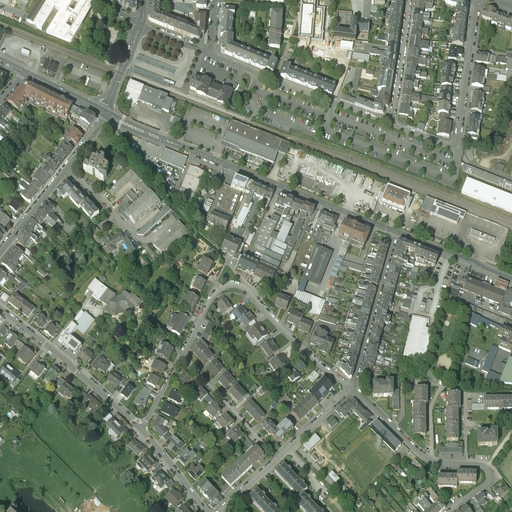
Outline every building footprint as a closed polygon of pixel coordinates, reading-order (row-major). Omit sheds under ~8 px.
[(94,5),(86,0),(40,0),(27,22),(42,31),(55,8),(60,11),(47,33),(71,43),(94,5)] [(114,0),(113,2),(132,13),(133,13),(135,13),(136,12),(137,10),(137,0),(114,0)] [(192,0),(192,2),(197,3),(196,7),(199,8),(199,9),(203,9),(203,8),(206,8),(206,0),(192,0)] [(302,0),(300,39),(321,41),(323,11),(316,10),(316,0),(302,0)] [(402,0),(395,0),(395,2),(391,1),(391,7),(402,9),(402,0)] [(467,0),(442,0),(442,1),(445,2),(445,3),(453,6),(453,5),(457,6),(458,6),(458,10),(467,11),(468,4),(466,4),(467,0)] [(160,8),(149,7),(148,21),(174,31),(177,22),(160,15),(159,14),(160,8)] [(402,9),(391,7),(391,12),(390,17),(400,19),(402,9)] [(233,10),(223,9),(220,36),(223,37),(223,39),(222,39),(221,49),(222,49),(221,49),(221,50),(221,51),(221,52),(222,53),(223,53),(224,54),(225,53),(225,54),(256,67),(260,58),(256,56),(256,55),(252,53),(251,54),(247,53),(248,51),(244,50),(243,51),(239,49),(240,48),(233,45),(233,36),(230,36),(230,32),(232,32),(232,24),(231,23),(231,19),(233,19),(233,14),(232,14),(233,10)] [(458,10),(455,9),(454,16),(456,17),(466,18),(467,11),(458,10)] [(496,12),(487,9),(485,12),(483,12),(481,18),(492,22),(495,14),(496,12)] [(422,13),(413,11),(413,18),(427,20),(427,16),(424,16),(424,18),(422,17),(422,13)] [(283,13),(272,12),(272,17),(271,17),(271,22),(272,22),(272,26),(270,26),(270,34),(271,34),(271,38),(269,38),(269,43),(270,43),(270,47),(280,48),(280,42),(279,42),(279,40),(280,40),(282,21),(281,21),(281,19),(282,19),(283,13)] [(511,19),(495,14),(492,22),(491,23),(511,30),(511,29),(511,26),(511,19)] [(201,16),(195,16),(195,25),(197,26),(205,26),(205,17),(201,16)] [(390,17),(389,22),(390,22),(389,27),(399,29),(400,19),(390,17)] [(466,18),(456,17),(455,20),(456,20),(456,24),(465,25),(466,18)] [(427,20),(413,18),(412,25),(421,27),(421,23),(428,23),(428,20),(427,20)] [(370,23),(350,21),(349,33),(335,31),(335,38),(355,41),(356,32),(369,33),(370,23)] [(187,26),(177,22),(174,31),(198,41),(200,37),(201,35),(204,35),(205,26),(197,26),(195,30),(187,27),(187,26)] [(456,24),(454,23),(453,30),(464,32),(465,25),(456,24)] [(421,27),(412,25),(411,32),(427,34),(428,31),(421,30),(421,27)] [(399,29),(389,27),(388,37),(398,39),(399,29)] [(464,32),(453,30),(452,37),(453,37),(463,39),(464,32)] [(427,34),(411,32),(410,39),(419,40),(421,41),(422,37),(427,38),(427,34)] [(388,37),(378,36),(377,40),(386,42),(387,42),(387,46),(388,46),(397,47),(398,39),(388,37)] [(463,39),(453,37),(453,41),(454,41),(453,44),(457,45),(463,46),(463,39)] [(419,40),(410,39),(409,45),(428,47),(429,48),(429,45),(426,45),(426,44),(421,43),(420,45),(419,44),(419,40)] [(388,48),(388,49),(385,49),(384,53),(377,52),(376,56),(379,56),(395,58),(397,49),(397,47),(388,46),(388,48)] [(462,52),(449,50),(448,59),(452,60),(456,60),(456,56),(461,57),(462,52)] [(370,56),(353,52),(352,58),(369,61),(370,56)] [(418,52),(409,52),(407,60),(425,63),(429,63),(430,59),(422,58),(418,57),(419,52),(418,52)] [(511,53),(511,59),(507,59),(497,57),(496,64),(506,65),(506,70),(508,70),(511,70),(511,53)] [(494,56),(476,54),(475,62),(493,65),(494,56)] [(395,58),(379,56),(378,60),(384,61),(383,63),(383,64),(395,65),(395,58)] [(273,62),(268,60),(268,61),(264,59),(264,58),(260,57),(256,67),(265,71),(266,70),(267,71),(273,74),(277,64),(272,62),(273,62)] [(58,65),(43,59),(40,64),(43,66),(42,68),(55,73),(58,65)] [(395,65),(383,64),(382,70),(381,73),(393,74),(395,65)] [(448,66),(444,65),(442,77),(452,78),(452,79),(453,79),(454,74),(455,74),(455,71),(454,71),(455,67),(452,66),(452,65),(450,65),(449,66),(448,66)] [(416,67),(407,66),(406,72),(420,74),(420,70),(417,70),(416,71),(416,72),(415,72),(415,70),(417,69),(417,68),(416,68),(416,67)] [(308,77),(304,75),(305,74),(297,71),(297,73),(293,71),(293,70),(294,70),(293,70),(292,73),(288,72),(289,68),(288,69),(284,68),(281,77),(286,79),(287,78),(288,79),(288,80),(306,86),(308,86),(308,87),(326,94),(326,93),(328,94),(328,95),(332,96),(335,87),(332,86),(333,85),(328,83),(327,83),(328,84),(324,83),(324,82),(317,79),(316,80),(313,79),(313,78),(314,78),(313,77),(311,81),(307,79),(309,76),(308,75),(308,76),(308,77)] [(484,70),(474,69),(473,77),(483,79),(484,70)] [(507,76),(487,74),(486,79),(511,83),(511,79),(511,70),(508,70),(507,76)] [(381,73),(380,82),(392,83),(393,74),(381,73)] [(452,78),(442,77),(441,86),(443,86),(451,87),(452,84),(453,81),(452,81),(452,79),(452,78)] [(483,79),(473,77),(472,86),(482,87),(482,86),(483,79)] [(211,83),(208,82),(205,81),(202,80),(202,81),(194,78),(190,89),(197,92),(197,93),(206,97),(206,96),(218,101),(218,102),(227,105),(232,92),(230,91),(230,90),(226,89),(223,88),(223,89),(211,84),(211,83)] [(144,87),(130,81),(123,98),(126,104),(132,107),(137,104),(138,101),(144,87)] [(380,82),(379,82),(377,90),(381,90),(390,91),(392,83),(380,82)] [(39,90),(29,85),(28,87),(27,86),(28,85),(27,84),(26,83),(25,83),(24,84),(23,85),(23,86),(24,87),(23,88),(22,86),(9,102),(18,110),(25,101),(28,98),(29,99),(29,97),(51,108),(56,98),(40,89),(39,90)] [(437,90),(434,90),(433,94),(440,94),(450,95),(451,87),(443,86),(442,91),(437,90)] [(158,92),(144,87),(138,101),(153,107),(158,92)] [(390,91),(381,90),(380,95),(375,94),(373,94),(373,97),(379,98),(389,99),(390,91)] [(412,92),(403,91),(401,98),(418,101),(419,96),(412,95),(412,97),(411,97),(412,92)] [(168,96),(158,92),(153,107),(152,107),(162,111),(162,110),(166,99),(167,99),(168,96)] [(357,100),(342,94),(340,100),(355,105),(357,100)] [(439,99),(419,96),(418,101),(419,101),(426,102),(438,103),(449,105),(450,95),(440,94),(439,99)] [(479,95),(473,94),(472,102),(483,104),(484,95),(479,95)] [(51,108),(29,97),(29,99),(28,98),(25,101),(65,121),(67,117),(51,108)] [(73,106),(56,98),(51,108),(67,117),(70,112),(73,106)] [(389,99),(379,98),(378,103),(379,103),(379,104),(374,103),(374,106),(373,112),(383,114),(384,107),(388,108),(389,101),(389,99)] [(418,101),(401,98),(400,106),(409,108),(410,103),(419,104),(419,101),(418,101)] [(167,99),(166,99),(162,110),(169,113),(171,107),(172,108),(173,109),(173,110),(174,110),(176,104),(176,103),(173,102),(173,101),(167,99)] [(374,106),(360,101),(358,106),(373,112),(374,106)] [(483,104),(472,102),(471,111),(477,112),(481,112),(483,104)] [(449,105),(438,103),(438,106),(439,106),(438,113),(440,113),(448,115),(449,112),(450,112),(450,109),(449,109),(450,105),(449,105)] [(11,112),(4,106),(0,110),(0,114),(5,119),(11,112)] [(95,117),(73,106),(70,112),(81,118),(82,118),(77,125),(86,132),(95,120),(95,117)] [(409,108),(400,106),(399,114),(408,116),(408,118),(412,119),(413,113),(409,112),(410,108),(409,108)] [(448,115),(440,113),(439,122),(441,122),(439,131),(437,131),(437,135),(440,136),(440,135),(444,136),(449,137),(451,123),(446,122),(447,118),(448,115)] [(17,114),(13,118),(18,122),(22,118),(17,114)] [(180,119),(174,117),(172,123),(178,126),(180,119)] [(476,117),(470,117),(469,126),(479,127),(481,118),(476,117)] [(282,141),(231,121),(223,142),(225,143),(238,148),(238,149),(273,163),(279,149),(282,141)] [(425,126),(419,123),(416,129),(422,131),(425,126)] [(479,127),(469,126),(468,135),(473,135),(478,136),(479,127)] [(1,127),(0,128),(0,130),(6,136),(8,133),(4,129),(4,130),(1,127)] [(46,128),(40,135),(44,138),(49,131),(46,128)] [(76,132),(73,129),(66,138),(70,141),(71,140),(76,144),(83,136),(77,131),(76,132)] [(68,144),(64,141),(62,144),(71,151),(72,149),(70,148),(71,147),(68,145),(68,144)] [(290,144),(282,141),(279,149),(287,153),(290,144)] [(71,151),(62,144),(61,145),(60,145),(59,146),(58,147),(58,148),(58,149),(67,156),(71,151)] [(187,158),(164,148),(163,151),(161,157),(160,157),(160,158),(159,160),(182,169),(187,158)] [(67,156),(58,149),(57,150),(58,151),(57,153),(56,155),(55,156),(62,162),(67,156)] [(55,156),(53,159),(52,158),(49,156),(47,159),(58,167),(62,162),(55,156)] [(44,161),(44,162),(48,165),(46,167),(54,173),(58,167),(47,159),(47,158),(46,158),(45,158),(44,159),(44,160),(44,161)] [(98,163),(93,160),(89,168),(86,166),(83,171),(93,175),(96,176),(95,177),(104,183),(107,178),(103,176),(108,169),(103,166),(105,162),(101,160),(98,163)] [(506,182),(460,164),(459,171),(503,188),(506,182)] [(46,167),(44,165),(40,171),(49,178),(54,173),(46,167)] [(204,171),(190,165),(179,193),(192,199),(204,171)] [(9,169),(4,174),(10,179),(14,173),(9,169)] [(149,190),(132,170),(125,176),(129,180),(131,178),(145,194),(149,190)] [(49,178),(40,171),(33,180),(35,182),(42,188),(49,178)] [(125,176),(109,190),(113,195),(129,180),(125,176)] [(251,183),(235,177),(231,187),(241,191),(246,194),(249,195),(254,185),(251,183)] [(31,187),(21,179),(16,184),(27,192),(34,198),(38,192),(31,187)] [(462,194),(511,213),(511,197),(467,180),(462,194)] [(42,188),(35,182),(33,184),(31,187),(38,192),(42,188)] [(511,184),(506,182),(503,188),(511,191),(511,184)] [(64,184),(61,187),(61,188),(57,191),(64,199),(67,196),(67,195),(73,190),(67,183),(65,185),(64,184)] [(227,186),(223,184),(212,213),(230,220),(241,191),(231,187),(227,186)] [(260,187),(254,185),(249,195),(244,204),(248,206),(250,202),(253,196),(253,195),(253,194),(257,196),(260,187)] [(384,194),(380,203),(381,204),(384,206),(385,207),(386,206),(391,208),(391,209),(392,209),(397,211),(396,212),(396,213),(401,215),(402,213),(404,212),(410,196),(409,194),(408,193),(399,190),(391,186),(388,185),(386,186),(384,194)] [(262,188),(260,187),(257,196),(256,196),(257,197),(260,198),(256,207),(260,208),(261,206),(268,190),(262,188)] [(86,201),(74,189),(67,195),(67,196),(68,195),(71,198),(70,198),(76,205),(77,204),(79,207),(78,208),(79,208),(80,207),(86,201)] [(131,207),(124,213),(134,224),(160,201),(149,190),(145,194),(139,199),(130,190),(126,194),(134,204),(131,207)] [(268,190),(261,206),(264,207),(265,205),(268,206),(270,202),(274,192),(268,190)] [(34,198),(27,192),(24,195),(22,193),(20,195),(29,202),(31,202),(34,198)] [(288,198),(280,195),(275,205),(283,208),(284,207),(288,198)] [(435,201),(426,197),(420,210),(421,210),(430,214),(435,201)] [(294,201),(288,198),(284,207),(287,209),(287,210),(286,211),(283,217),(286,218),(294,201)] [(15,199),(9,207),(11,209),(15,212),(16,213),(17,212),(19,210),(19,209),(22,205),(15,199)] [(99,213),(87,200),(86,201),(80,207),(81,206),(84,209),(83,210),(89,216),(89,215),(92,218),(91,219),(99,213)] [(55,208),(46,201),(39,210),(53,221),(58,226),(59,228),(63,225),(58,220),(53,215),(54,214),(52,212),(55,208)] [(305,205),(294,201),(286,218),(285,222),(289,224),(293,213),(293,211),(295,212),(295,214),(297,215),(299,212),(302,213),(305,205)] [(463,212),(435,201),(430,214),(456,225),(459,218),(461,219),(463,212)] [(248,206),(244,204),(229,235),(242,241),(245,242),(246,241),(251,230),(253,224),(247,221),(241,235),(239,235),(235,233),(238,226),(241,227),(252,203),(250,202),(248,206)] [(123,213),(124,213),(131,207),(127,203),(119,208),(119,209),(118,211),(118,212),(119,213),(120,214),(121,214),(122,214),(123,213)] [(287,245),(287,246),(292,249),(297,238),(296,237),(303,221),(302,220),(304,219),(305,216),(306,217),(307,215),(311,217),(314,209),(305,205),(302,213),(287,245)] [(171,210),(167,206),(136,233),(137,235),(143,235),(171,210)] [(39,210),(31,221),(39,227),(46,218),(48,223),(55,229),(58,226),(53,221),(39,210)] [(274,215),(272,215),(271,219),(270,220),(266,219),(255,245),(265,249),(273,232),(281,212),(276,210),(274,215)] [(321,212),(317,222),(321,224),(322,222),(324,223),(328,214),(321,212)] [(5,216),(1,213),(0,215),(0,222),(6,226),(10,220),(5,216)] [(230,220),(212,213),(208,222),(211,223),(210,226),(213,227),(214,225),(219,227),(218,229),(222,230),(223,228),(226,229),(230,220)] [(316,243),(312,253),(316,255),(324,237),(327,230),(328,230),(329,230),(330,230),(331,229),(332,226),(334,227),(337,218),(328,214),(324,223),(321,232),(316,243)] [(39,227),(31,221),(27,227),(34,232),(36,230),(40,233),(41,232),(43,234),(45,232),(43,230),(39,227)] [(357,226),(344,221),(338,235),(343,237),(342,238),(351,242),(357,226)] [(178,222),(153,245),(163,256),(189,233),(178,222)] [(279,235),(277,240),(270,237),(265,249),(259,263),(258,265),(275,273),(282,258),(287,246),(287,245),(284,244),(292,225),(289,224),(285,222),(279,235)] [(84,235),(77,226),(74,229),(76,230),(82,237),(84,235)] [(95,226),(91,230),(95,235),(99,231),(95,226)] [(370,232),(357,226),(351,242),(350,243),(351,242),(355,243),(354,244),(355,245),(355,243),(359,245),(358,246),(359,246),(359,245),(363,247),(363,248),(370,232)] [(34,232),(27,227),(22,232),(30,239),(35,243),(37,240),(33,236),(32,237),(31,236),(34,232)] [(255,232),(251,230),(246,241),(250,243),(255,232)] [(481,234),(471,230),(469,236),(478,239),(481,234)] [(30,239),(22,232),(16,240),(19,242),(18,243),(23,247),(30,239)] [(111,239),(108,236),(102,240),(110,252),(115,249),(112,245),(115,243),(116,244),(123,239),(124,238),(120,233),(111,239)] [(242,241),(229,235),(222,249),(233,255),(235,256),(236,253),(242,241)] [(80,247),(75,241),(71,236),(68,238),(78,249),(80,247)] [(126,236),(124,238),(123,239),(131,252),(132,251),(134,255),(138,253),(126,236)] [(495,239),(485,236),(483,241),(492,245),(495,239)] [(324,237),(316,255),(317,255),(322,257),(330,240),(324,237)] [(330,240),(322,257),(326,259),(328,260),(336,243),(330,240)] [(373,242),(371,242),(370,245),(372,245),(387,250),(389,245),(387,244),(388,242),(385,241),(384,244),(380,243),(380,244),(373,242)] [(411,246),(399,241),(398,242),(394,253),(405,256),(406,252),(404,252),(405,250),(409,251),(411,246)] [(387,250),(372,245),(371,248),(374,248),(373,251),(386,255),(387,250)] [(292,249),(287,246),(282,258),(288,260),(293,249),(292,249)] [(342,246),(336,261),(341,263),(343,260),(348,249),(342,246)] [(417,259),(416,259),(415,260),(415,265),(419,266),(419,264),(420,260),(421,255),(421,250),(411,246),(409,251),(412,252),(415,253),(414,257),(417,258),(417,259)] [(23,255),(15,248),(8,256),(17,263),(23,255)] [(80,250),(73,256),(77,260),(83,254),(80,250)] [(438,256),(421,250),(421,255),(420,260),(419,264),(419,266),(419,267),(419,265),(422,265),(422,267),(426,268),(426,265),(435,267),(437,261),(438,256)] [(312,253),(297,291),(301,293),(308,276),(317,255),(316,255),(312,253)] [(405,256),(394,253),(393,259),(406,264),(407,264),(408,260),(405,259),(403,260),(402,260),(403,257),(404,257),(405,256)] [(317,255),(308,276),(317,280),(326,259),(322,257),(317,255)] [(17,263),(8,256),(2,264),(12,273),(19,264),(17,263)] [(259,263),(242,256),(240,261),(237,267),(254,274),(258,265),(259,263)] [(204,259),(198,271),(203,274),(206,276),(213,263),(204,259)] [(363,266),(343,260),(341,263),(341,265),(361,271),(363,266)] [(258,265),(254,274),(253,276),(270,283),(275,273),(258,265)] [(47,274),(40,268),(37,271),(45,277),(47,274)] [(320,291),(311,312),(319,315),(320,314),(336,277),(332,275),(324,292),(320,291)] [(27,284),(17,276),(15,279),(20,283),(25,286),(27,284)] [(378,282),(360,277),(360,279),(367,281),(367,282),(372,284),(377,285),(378,282)] [(509,291),(506,290),(505,293),(490,287),(490,286),(483,283),(482,284),(468,278),(465,285),(502,300),(502,302),(509,305),(510,303),(511,303),(511,290),(510,289),(509,291)] [(200,280),(198,279),(197,279),(193,288),(201,292),(205,283),(200,280)] [(95,280),(88,289),(91,291),(92,290),(98,282),(95,280)] [(98,282),(92,290),(95,293),(92,295),(98,300),(106,306),(103,310),(104,310),(104,311),(108,312),(108,313),(112,314),(112,315),(116,315),(117,313),(121,313),(121,312),(122,312),(122,313),(126,312),(126,313),(130,311),(129,309),(130,309),(134,307),(133,306),(134,306),(135,307),(137,304),(138,304),(141,301),(132,294),(131,295),(130,297),(128,295),(129,295),(125,292),(122,295),(117,297),(114,297),(115,295),(102,285),(98,282)] [(25,286),(20,283),(16,288),(21,292),(25,287),(25,286)] [(366,286),(359,284),(359,286),(367,289),(367,290),(375,293),(376,289),(371,288),(366,286)] [(502,300),(465,285),(463,290),(501,305),(502,302),(502,300)] [(459,291),(452,289),(450,296),(457,299),(459,291)] [(301,293),(297,291),(293,299),(310,306),(314,297),(301,293)] [(361,293),(358,292),(357,294),(365,296),(365,298),(373,300),(374,296),(361,293)] [(194,297),(187,293),(186,297),(181,306),(187,309),(193,312),(199,299),(194,297)] [(20,298),(15,294),(8,303),(22,314),(29,305),(24,301),(24,302),(20,299),(20,298)] [(290,299),(279,294),(274,305),(286,310),(290,299)] [(392,298),(383,295),(378,310),(387,313),(388,309),(390,309),(392,303),(391,302),(392,298)] [(232,307),(226,298),(218,304),(221,307),(220,308),(224,313),(227,311),(231,307),(232,307)] [(356,300),(353,299),(352,302),(358,304),(358,303),(363,305),(363,307),(371,309),(372,304),(358,301),(356,300)] [(456,299),(454,305),(467,308),(468,302),(456,299)] [(511,312),(511,310),(508,309),(509,305),(502,302),(501,305),(498,312),(510,317),(511,312)] [(31,307),(29,305),(22,314),(28,319),(32,314),(34,311),(31,308),(31,307)] [(235,312),(233,313),(234,313),(236,317),(237,316),(240,320),(242,318),(247,314),(242,307),(235,312)] [(369,313),(356,309),(355,312),(359,313),(359,312),(361,313),(360,315),(368,317),(369,313)] [(81,346),(70,337),(77,329),(83,333),(93,320),(82,312),(65,333),(64,333),(60,338),(61,338),(59,341),(75,354),(81,346)] [(247,314),(242,318),(244,321),(243,322),(246,326),(248,325),(255,319),(250,312),(247,314)] [(296,315),(291,313),(291,314),(288,321),(293,324),(293,323),(299,325),(301,320),(303,315),(297,313),(296,315)] [(40,314),(33,322),(40,328),(40,327),(44,323),(46,319),(44,317),(40,314)] [(337,319),(320,314),(318,319),(335,324),(337,319)] [(174,315),(172,317),(171,316),(170,318),(171,319),(166,329),(180,336),(189,319),(184,316),(181,315),(180,318),(174,315)] [(470,324),(476,327),(478,323),(488,328),(489,325),(500,330),(501,327),(474,315),(470,324)] [(416,320),(411,319),(403,353),(425,358),(431,332),(425,331),(427,320),(416,318),(416,320)] [(307,322),(301,320),(299,325),(297,329),(308,334),(313,323),(308,321),(307,322)] [(367,322),(359,320),(358,323),(351,321),(350,324),(365,328),(367,322)] [(209,321),(203,332),(209,335),(214,324),(209,321)] [(252,329),(247,333),(253,340),(255,338),(258,342),(262,339),(268,335),(259,323),(252,329)] [(343,325),(337,323),(335,332),(340,334),(343,325)] [(350,324),(350,323),(349,325),(350,326),(357,327),(356,330),(364,332),(365,328),(350,324)] [(54,327),(50,324),(44,331),(51,337),(54,332),(57,329),(56,329),(59,326),(56,324),(54,327)] [(511,331),(501,327),(500,330),(498,335),(502,337),(503,336),(506,337),(505,342),(501,340),(499,346),(510,351),(511,346),(511,331)] [(327,334),(321,332),(321,331),(317,329),(314,337),(311,343),(316,345),(320,347),(319,350),(322,352),(328,355),(330,351),(334,342),(330,340),(330,339),(326,337),(327,334)] [(18,338),(9,332),(7,334),(9,335),(5,340),(8,343),(6,345),(10,348),(18,338)] [(203,332),(201,338),(206,341),(209,335),(203,332)] [(266,344),(263,346),(270,356),(272,355),(279,350),(271,340),(266,344)] [(349,342),(345,340),(344,343),(352,345),(351,347),(359,349),(360,345),(349,342)] [(25,346),(19,341),(15,346),(21,351),(25,346)] [(201,341),(194,347),(196,348),(192,351),(195,353),(194,354),(198,358),(207,350),(207,349),(203,345),(204,344),(201,341)] [(173,349),(162,344),(160,349),(161,349),(158,355),(159,356),(167,360),(173,349)] [(377,346),(369,344),(367,350),(368,350),(367,352),(376,355),(377,350),(378,350),(379,351),(383,352),(384,348),(377,346)] [(21,351),(19,355),(24,359),(23,360),(24,360),(23,362),(27,365),(33,358),(32,357),(34,355),(26,349),(27,347),(25,346),(21,351)] [(87,349),(80,358),(83,361),(82,362),(86,365),(93,356),(90,353),(90,352),(87,349)] [(207,350),(198,358),(204,365),(209,360),(213,356),(207,350)] [(376,355),(367,352),(367,354),(366,354),(365,356),(383,361),(384,359),(384,358),(381,358),(382,356),(376,355)] [(349,356),(343,354),(343,358),(344,359),(344,356),(348,357),(347,359),(349,359),(350,359),(350,361),(349,363),(355,364),(357,358),(349,356)] [(290,364),(282,355),(276,360),(270,364),(275,370),(277,368),(280,372),(290,364)] [(106,361),(100,356),(92,367),(96,370),(98,368),(105,373),(110,366),(105,362),(106,361)] [(476,366),(478,361),(467,356),(465,362),(476,366)] [(38,358),(31,366),(34,368),(37,364),(40,359),(38,358)] [(511,360),(508,359),(499,382),(511,382),(511,360)] [(156,361),(156,362),(154,365),(153,365),(151,369),(162,374),(166,366),(156,361)] [(349,363),(348,362),(346,361),(345,363),(342,361),(341,363),(345,365),(349,368),(349,370),(353,371),(355,364),(349,363)] [(213,365),(207,370),(214,377),(219,372),(223,369),(216,362),(213,365)] [(34,368),(31,372),(38,377),(45,368),(42,366),(41,367),(37,364),(34,368)] [(364,364),(363,364),(361,372),(371,374),(373,370),(377,371),(378,368),(377,367),(364,364)] [(8,367),(6,365),(0,372),(0,373),(4,376),(5,375),(11,379),(10,381),(12,383),(13,383),(17,378),(19,375),(16,373),(16,372),(8,366),(8,367)] [(349,368),(345,365),(346,366),(345,367),(344,366),(340,369),(349,378),(351,377),(353,371),(349,370),(349,368)] [(50,372),(48,374),(45,377),(46,377),(53,383),(61,373),(57,369),(55,368),(54,367),(50,372)] [(299,377),(293,370),(286,375),(290,379),(291,378),(294,382),(294,381),(299,377)] [(186,371),(180,377),(181,378),(177,381),(183,387),(192,378),(186,371)] [(318,375),(314,371),(308,378),(312,382),(318,375)] [(123,380),(113,372),(107,380),(117,388),(123,380)] [(223,376),(218,381),(225,389),(230,384),(234,381),(234,380),(227,374),(227,373),(223,376)] [(151,376),(147,383),(153,387),(155,387),(159,380),(151,376)] [(20,380),(17,378),(13,383),(12,383),(11,385),(14,387),(20,380)] [(66,382),(60,378),(56,383),(61,388),(66,382)] [(332,387),(324,379),(309,395),(310,396),(317,403),(322,398),(323,399),(327,395),(326,394),(332,387)] [(61,388),(58,392),(64,396),(66,394),(70,397),(75,391),(69,386),(69,385),(66,382),(61,388)] [(382,383),(373,384),(374,396),(384,396),(387,396),(387,395),(393,395),(392,390),(392,382),(386,382),(386,385),(382,385),(382,383)] [(126,388),(121,395),(127,399),(134,389),(128,385),(126,388)] [(238,386),(237,385),(234,388),(229,393),(238,403),(244,398),(247,396),(238,386)] [(200,387),(194,393),(201,401),(202,400),(208,395),(200,387)] [(265,391),(261,387),(256,391),(261,396),(265,391)] [(421,388),(416,388),(416,392),(415,392),(415,396),(416,396),(416,400),(415,400),(415,404),(425,404),(427,404),(427,397),(427,394),(426,394),(426,388),(421,388)] [(144,389),(135,400),(140,404),(141,403),(145,404),(147,398),(151,393),(144,389)] [(176,392),(172,391),(168,398),(178,404),(182,396),(176,393),(176,392)] [(459,393),(449,393),(449,397),(448,397),(448,402),(449,402),(449,405),(448,405),(448,409),(457,409),(459,409),(459,402),(460,402),(460,399),(459,399),(459,393)] [(98,404),(88,396),(89,395),(88,396),(83,402),(86,405),(87,404),(93,409),(89,414),(93,418),(96,414),(97,414),(103,407),(98,403),(98,404)] [(208,395),(202,400),(207,405),(212,400),(208,395)] [(286,395),(277,404),(279,406),(281,408),(290,400),(286,395)] [(310,396),(299,407),(307,415),(318,405),(317,403),(310,396)] [(511,398),(502,399),(502,409),(507,409),(507,410),(511,409),(511,398)] [(502,399),(483,399),(483,404),(483,409),(488,409),(488,410),(498,410),(498,409),(502,409),(502,399)] [(257,409),(255,406),(250,401),(243,407),(248,412),(247,412),(253,418),(258,423),(265,416),(260,411),(257,409),(259,408),(259,407),(257,409)] [(275,401),(270,406),(275,411),(276,410),(279,406),(277,404),(275,401)] [(350,401),(341,408),(346,414),(354,408),(361,414),(359,416),(365,423),(369,419),(372,417),(356,401),(353,404),(350,401)] [(214,403),(207,409),(211,414),(209,415),(213,418),(214,417),(219,412),(220,411),(217,408),(218,407),(214,403)] [(415,404),(414,404),(414,408),(413,408),(413,412),(414,412),(414,415),(413,416),(413,420),(414,420),(425,420),(425,413),(425,410),(425,404),(415,404)] [(170,407),(165,405),(161,412),(174,418),(176,415),(176,414),(178,411),(171,407),(170,407)] [(340,406),(335,410),(339,414),(340,413),(345,418),(348,416),(346,414),(341,408),(340,406)] [(299,407),(291,413),(300,422),(307,415),(299,407)] [(457,415),(457,409),(448,409),(447,409),(447,413),(446,413),(446,417),(447,417),(447,421),(446,421),(446,425),(447,425),(458,425),(458,418),(458,415),(457,415)] [(108,412),(102,418),(106,422),(108,421),(111,418),(112,417),(108,412)] [(220,419),(217,423),(221,427),(220,428),(222,431),(232,422),(225,414),(220,419)] [(159,418),(158,417),(153,427),(158,433),(157,434),(161,438),(162,437),(167,433),(168,433),(164,429),(168,422),(164,420),(159,418)] [(111,418),(108,421),(109,422),(106,425),(110,429),(109,430),(108,432),(108,433),(109,434),(109,435),(111,436),(112,436),(113,435),(115,434),(115,435),(117,434),(119,436),(126,430),(121,425),(120,426),(112,419),(111,418)] [(333,419),(328,424),(332,428),(337,423),(333,419)] [(365,423),(359,429),(361,432),(372,422),(369,419),(365,423)] [(276,429),(271,434),(278,442),(281,439),(280,438),(289,429),(290,431),(293,428),(290,424),(286,420),(276,429)] [(425,420),(414,420),(414,424),(414,428),(414,431),(414,432),(414,436),(425,436),(425,428),(425,426),(425,420)] [(263,426),(262,427),(270,436),(271,434),(276,429),(269,421),(263,426)] [(389,434),(377,422),(372,426),(370,428),(394,452),(400,445),(392,437),(391,438),(388,435),(389,434)] [(458,431),(458,425),(447,425),(447,429),(446,429),(446,433),(447,433),(447,437),(446,437),(446,441),(458,441),(458,434),(458,431)] [(231,432),(227,435),(228,436),(235,443),(243,435),(239,431),(240,430),(237,426),(231,432)] [(491,431),(491,434),(486,434),(486,432),(478,433),(478,445),(488,445),(492,445),(492,444),(497,444),(497,430),(491,431)] [(167,442),(166,443),(175,453),(184,445),(181,442),(179,443),(176,440),(177,439),(174,435),(171,438),(167,442)] [(315,435),(303,446),(308,452),(320,440),(315,435)] [(256,447),(247,437),(242,441),(251,450),(256,447)] [(139,447),(134,441),(130,445),(128,447),(132,451),(137,456),(144,449),(141,445),(139,447)] [(462,453),(462,448),(456,448),(456,444),(447,444),(447,448),(439,448),(439,453),(462,453)] [(251,450),(244,458),(252,466),(264,455),(256,447),(251,450)] [(186,451),(181,456),(182,457),(179,460),(185,467),(193,458),(186,451)] [(156,464),(147,455),(142,460),(138,463),(139,463),(143,467),(141,469),(146,474),(153,467),(156,464)] [(244,458),(232,468),(240,477),(252,466),(244,458)] [(418,473),(423,468),(415,459),(409,464),(418,473)] [(155,469),(153,471),(155,474),(159,471),(162,468),(160,465),(155,469)] [(288,469),(283,465),(276,472),(292,488),(291,489),(294,493),(295,492),(300,496),(303,494),(307,489),(303,485),(304,484),(302,482),(301,483),(289,471),(291,470),(289,468),(288,469)] [(200,467),(194,472),(191,469),(187,473),(195,481),(205,472),(200,467)] [(232,468),(222,478),(226,483),(230,487),(240,477),(232,468)] [(163,475),(159,471),(155,474),(156,475),(154,478),(157,481),(156,482),(161,488),(165,485),(166,485),(169,482),(168,482),(163,476),(163,475)] [(336,483),(340,479),(332,471),(328,475),(336,483)] [(476,473),(457,472),(457,477),(438,476),(437,486),(442,487),(452,488),(452,487),(457,487),(457,483),(461,483),(461,484),(472,484),(472,483),(476,483),(476,473)] [(170,480),(168,482),(169,482),(166,485),(165,485),(169,490),(175,485),(170,480)] [(216,492),(205,481),(198,489),(204,495),(203,496),(205,498),(206,497),(211,503),(210,504),(214,508),(223,500),(220,497),(216,492)] [(226,483),(222,487),(226,491),(230,487),(226,483)] [(226,491),(222,487),(216,492),(220,497),(226,491)] [(506,488),(502,490),(501,488),(497,490),(499,492),(497,494),(499,496),(498,497),(500,499),(508,491),(506,488)] [(173,490),(165,498),(169,502),(174,507),(173,507),(174,507),(178,503),(182,499),(179,495),(178,496),(173,490)] [(263,494),(262,495),(257,490),(250,497),(264,511),(277,511),(275,509),(277,508),(275,506),(274,507),(264,497),(265,496),(263,494)] [(320,511),(309,500),(310,499),(308,497),(307,498),(303,494),(300,496),(295,500),(306,511),(322,511),(321,511),(320,511)] [(422,495),(418,498),(419,500),(427,509),(430,507),(425,501),(429,499),(425,494),(423,496),(422,495)] [(483,494),(474,501),(477,504),(480,502),(484,499),(485,498),(483,494)] [(434,496),(429,499),(434,505),(440,511),(445,509),(437,499),(434,496)] [(419,500),(416,502),(418,505),(424,511),(429,511),(427,509),(419,500)] [(477,504),(474,501),(466,507),(469,511),(479,511),(482,511),(479,507),(477,504)]
